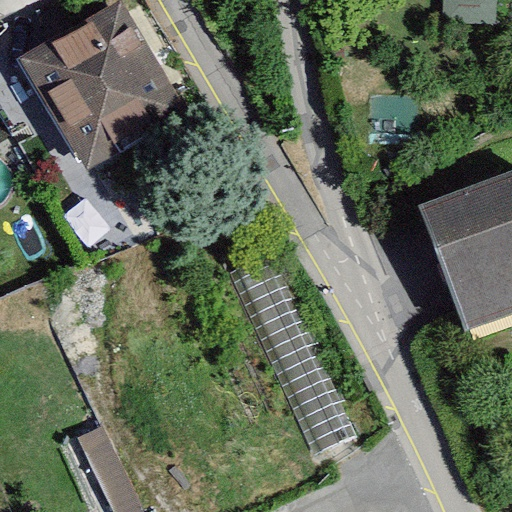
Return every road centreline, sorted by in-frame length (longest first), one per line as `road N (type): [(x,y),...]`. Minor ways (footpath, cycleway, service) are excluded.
road 1 (residential): [(351,265),(307,216),(174,0)]
road 2 (residential): [(351,265),(283,0)]
road 3 (residential): [(461,511),(351,265)]
